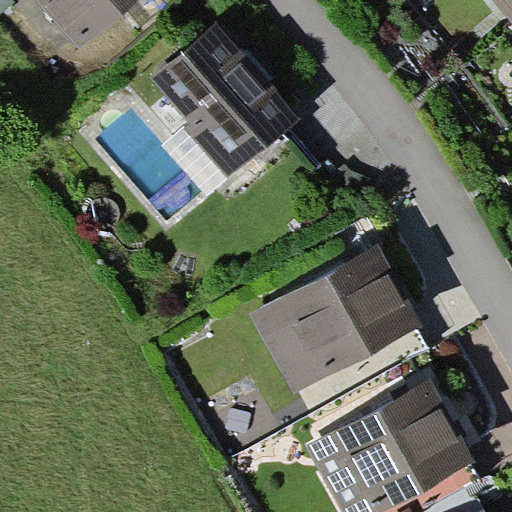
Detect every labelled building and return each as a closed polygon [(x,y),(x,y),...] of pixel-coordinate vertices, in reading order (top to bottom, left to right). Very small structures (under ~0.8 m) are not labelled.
[(0,0),(0,14),(15,1),(13,0),(0,0)] [(37,0),(80,48),(134,0),(37,0)] [(511,0),(493,0),(511,22),(511,0)] [(185,127),(228,178),(300,117),(218,20),(150,77),(189,123),(185,127)] [(250,313),(294,393),(422,324),(378,243),(250,313)] [(307,446),(342,511),(380,511),(475,461),(431,379),(307,446)]
